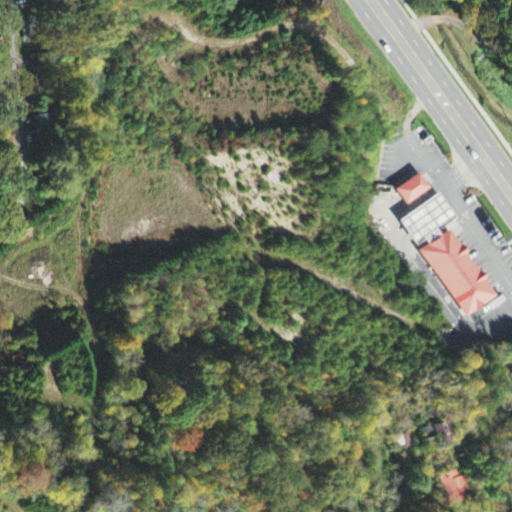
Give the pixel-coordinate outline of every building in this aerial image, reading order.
[(30,119),(33,137),(48,134),(45,117),(30,119)] [(404,207),(428,192),(417,176),(394,191),(404,207)] [(463,320),(493,301),(450,232),(439,238),(435,232),(452,221),(437,197),(398,222),(416,251),(418,250),(463,320)] [(427,450),(452,443),(447,423),(422,430),(427,450)] [(457,470),(440,476),(452,508),(469,502),(457,470)]
